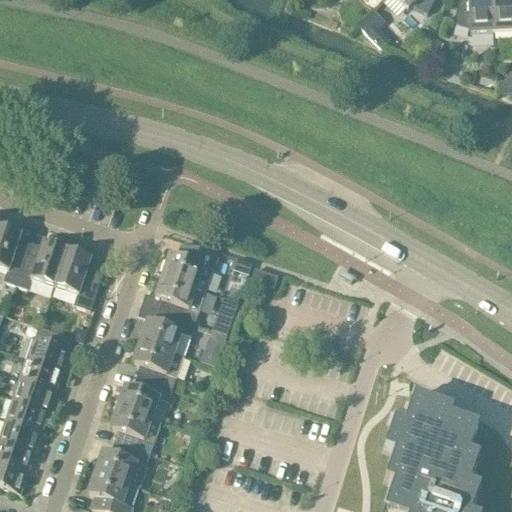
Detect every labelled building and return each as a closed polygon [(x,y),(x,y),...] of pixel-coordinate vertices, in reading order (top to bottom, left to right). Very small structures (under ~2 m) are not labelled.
[(427,18),(436,0),(393,0),(407,14),(411,10),(427,18)] [(494,37),(491,0),(459,0),(452,28),(469,33),(470,38),(494,37)] [(511,0),(491,0),(494,37),(511,35),(511,0)] [(376,32),(383,25),(373,15),(357,30),(379,53),(388,45),(376,32)] [(432,43),(426,61),(435,64),(441,46),(432,43)] [(15,291),(28,253),(17,249),(20,239),(0,232),(0,274),(6,277),(2,287),(15,291)] [(52,293),(66,255),(43,247),(40,257),(28,253),(15,291),(27,295),(30,285),(52,293)] [(212,275),(217,262),(181,250),(176,262),(169,259),(162,281),(196,292),(203,272),(212,275)] [(89,317),(102,279),(86,274),(89,263),(66,255),(52,293),(75,301),(71,311),(89,317)] [(239,265),(236,278),(247,281),(251,268),(239,265)] [(273,292),(276,281),(253,273),(250,285),(273,292)] [(189,313),(196,292),(162,281),(154,302),(162,305),(158,316),(194,328),(198,316),(189,313)] [(190,341),(194,328),(158,316),(154,327),(146,325),(139,346),(173,358),(180,338),(190,341)] [(67,355),(62,354),(66,342),(38,332),(27,365),(60,376),(67,355)] [(73,336),(71,343),(82,347),(87,335),(81,333),(73,336)] [(183,361),(173,358),(139,346),(132,368),(139,370),(136,381),(172,394),(183,361)] [(53,397),(60,376),(27,365),(20,385),(53,397)] [(167,406),(172,394),(136,381),(132,393),(124,390),(117,412),(151,423),(158,403),(167,406)] [(46,417),(53,397),(20,385),(13,405),(46,417)] [(472,511),(480,491),(470,487),(479,460),(469,456),(478,430),(451,420),(453,413),(443,410),(413,399),(404,427),(394,423),(384,453),(394,456),(384,483),(393,486),(384,511),(472,511)] [(39,437),(46,417),(13,405),(6,425),(39,437)] [(160,427),(151,423),(117,412),(109,433),(117,436),(113,447),(149,459),(160,427)] [(193,437),(196,426),(190,424),(185,427),(183,433),(193,437)] [(0,446),(32,458),(39,437),(6,425),(0,442),(0,446)] [(0,469),(25,478),(32,458),(0,446),(0,469)] [(145,472),(149,459),(113,447),(109,458),(102,456),(94,477),(129,489),(136,469),(145,472)] [(0,492),(18,499),(25,478),(0,469),(0,492)] [(130,511),(137,492),(129,489),(94,477),(87,499),(95,501),(90,511),(130,511)] [(162,491),(159,500),(170,504),(173,495),(162,491)]
